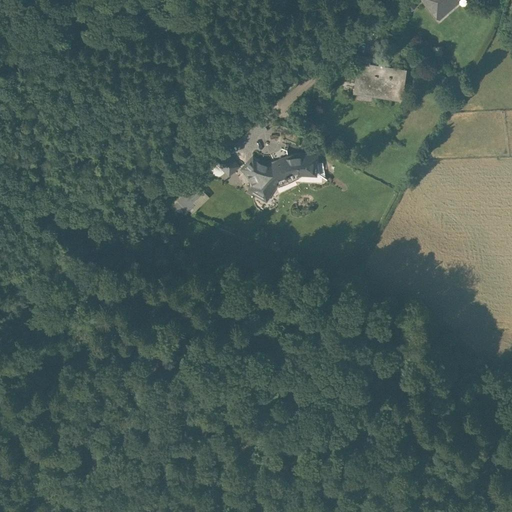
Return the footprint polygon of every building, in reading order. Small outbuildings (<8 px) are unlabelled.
[(421,0),(422,1),(426,6),(437,18),(440,19),(459,2),(457,0),(421,0)] [(416,6),(410,1),(405,6),(410,11),(416,6)] [(410,63),(388,60),(389,59),(388,58),(387,57),(386,57),(385,57),(384,58),(383,60),(374,59),(375,51),(363,50),(358,88),(407,94),(410,63)] [(239,168),(226,154),(215,163),(229,178),(239,168)] [(254,156),(243,169),(253,187),(249,193),(267,203),(274,193),(277,188),(280,187),(290,182),(296,180),(302,175),(318,176),(318,154),(304,154),(294,155),(289,156),(282,158),(277,161),(274,162),(269,163),(264,162),(258,160),(254,156)] [(191,189),(169,210),(185,217),(195,207),(193,205),(200,198),(191,189)]
